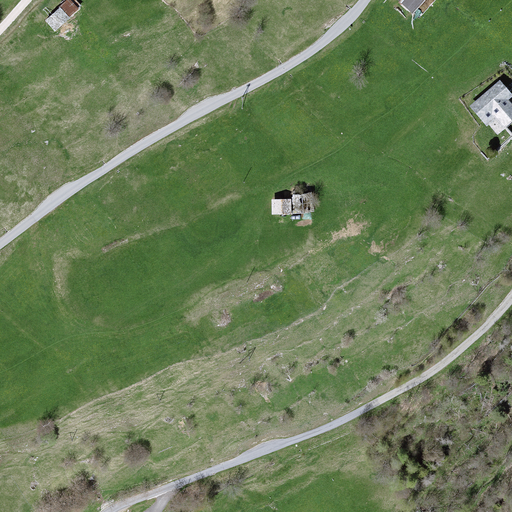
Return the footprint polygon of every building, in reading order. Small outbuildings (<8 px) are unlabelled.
[(70,0),(68,0),(59,9),(68,19),(79,10),(70,0)] [(424,0),(389,0),(408,17),(424,0)] [(57,11),(41,23),(51,34),(66,22),(57,11)] [(500,81),(472,105),(487,122),(496,114),(503,123),(511,115),(511,104),(506,98),(511,94),(500,81)] [(311,195),(292,196),(292,216),(311,216),(311,195)] [(289,202),(270,202),(270,217),(289,217),(289,202)]
